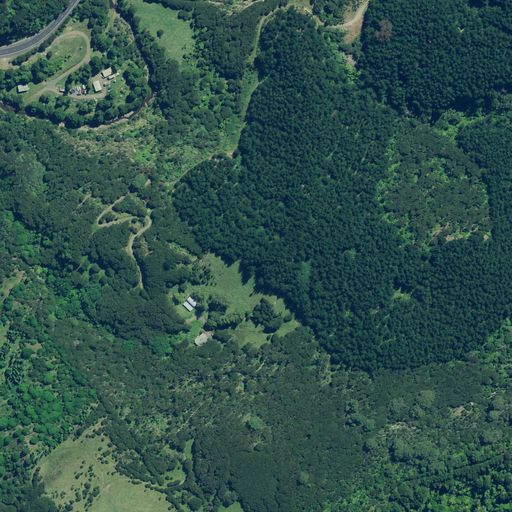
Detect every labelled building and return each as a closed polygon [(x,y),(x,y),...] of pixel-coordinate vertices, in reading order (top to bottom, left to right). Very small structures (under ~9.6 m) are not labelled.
[(109,72),(106,67),(98,71),(101,77),(109,72)] [(98,89),(95,80),(89,82),(93,91),(98,89)] [(198,303),(190,295),(186,298),(194,306),(198,303)] [(193,308),(186,301),(183,304),(190,311),(193,308)] [(208,340),(203,333),(194,340),(199,346),(208,340)]
